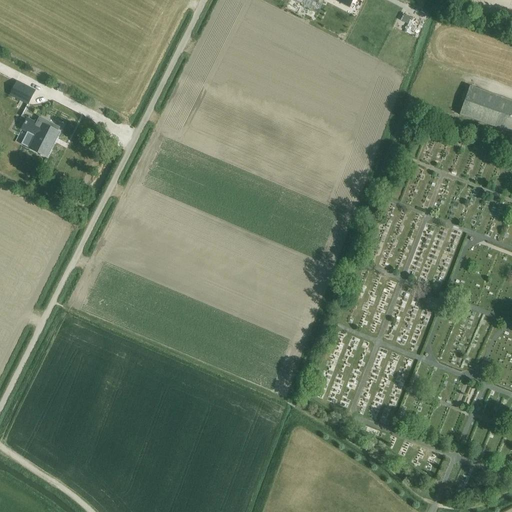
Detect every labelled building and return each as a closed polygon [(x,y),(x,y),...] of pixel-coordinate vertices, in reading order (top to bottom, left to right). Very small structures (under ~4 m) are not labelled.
[(333,0),(349,8),(353,0),(333,0)] [(403,15),(401,21),(407,24),(410,19),(403,15)] [(35,90),(17,81),(10,96),(28,105),(35,90)] [(511,133),(511,101),(470,86),(460,115),(511,133)] [(27,118),(21,130),(35,137),(29,149),(46,158),(59,133),(58,132),(60,127),(40,117),(37,124),(27,118)]
